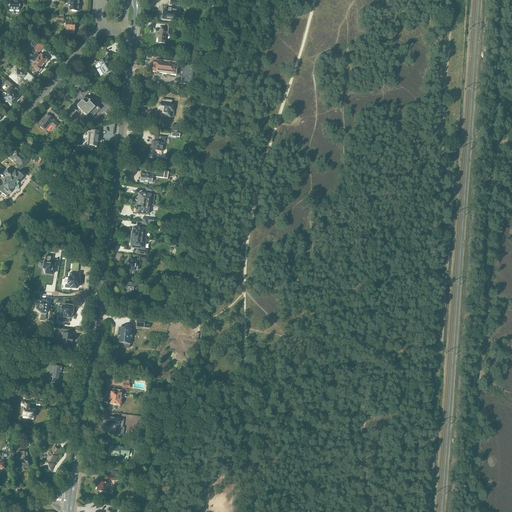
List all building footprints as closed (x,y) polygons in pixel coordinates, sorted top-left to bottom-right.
[(20,2),(20,1),(12,1),(12,2),(9,2),(9,9),(19,10),(20,7),(20,5),(26,6),(25,0),(21,0),(22,2),(20,2)] [(69,0),(69,5),(71,6),(71,10),(72,11),(76,12),(76,11),(77,11),(77,10),(78,11),(79,10),(79,7),(79,6),(78,6),(77,0),(69,0)] [(178,21),(179,11),(171,10),(171,9),(168,9),(168,11),(163,10),(163,12),(163,16),(162,16),(161,16),(160,16),(160,17),(160,18),(161,19),(162,19),(178,21)] [(65,33),(74,34),(74,32),(75,31),(75,30),(75,28),(75,27),(75,23),(72,22),(72,21),(66,21),(65,31),(65,33)] [(167,24),(166,31),(155,29),(155,34),(159,34),(158,43),(164,44),(165,35),(170,36),(171,30),(172,31),(173,25),(167,24)] [(39,43),(33,49),(38,54),(44,47),(39,43)] [(36,53),(30,59),(32,61),(34,63),(32,66),(38,72),(39,72),(40,72),(42,70),(42,69),(41,69),(42,68),(41,68),(45,64),(48,60),(46,59),(47,59),(45,58),(41,54),(39,56),(36,53)] [(104,59),(99,63),(101,66),(99,68),(104,76),(112,72),(107,64),(108,64),(108,63),(108,62),(107,62),(111,56),(107,54),(104,59)] [(152,68),(152,70),(153,71),(153,72),(154,72),(154,75),(159,76),(160,75),(160,74),(176,76),(177,71),(182,71),(181,83),(191,85),(193,65),(183,64),(183,68),(181,67),(181,69),(177,68),(178,63),(158,60),(158,61),(157,61),(157,62),(154,61),(153,68),(152,68)] [(12,74),(10,77),(17,83),(24,76),(18,71),(21,67),(16,63),(13,67),(14,68),(11,72),(12,74)] [(2,93),(1,94),(1,96),(4,98),(4,99),(8,102),(8,101),(12,105),(15,102),(14,102),(17,98),(12,93),(14,91),(16,89),(11,85),(5,93),(2,93)] [(82,102),(75,110),(79,113),(80,112),(82,114),(83,113),(89,119),(93,115),(94,116),(100,110),(93,102),(91,104),(89,103),(90,101),(87,98),(86,99),(84,97),(81,100),(82,102)] [(159,110),(158,115),(160,116),(160,117),(165,117),(170,118),(171,111),(174,112),(175,106),(171,106),(172,100),(165,100),(162,100),(161,104),(159,104),(158,110),(159,110)] [(52,109),(49,112),(56,117),(59,114),(52,109)] [(42,120),(38,125),(45,131),(50,124),(54,128),(58,124),(53,121),(54,120),(47,115),(44,118),(42,120)] [(75,115),(68,121),(75,128),(81,121),(75,115)] [(84,144),(84,149),(86,149),(91,150),(92,146),(96,147),(97,141),(99,140),(99,135),(98,135),(99,132),(94,131),(92,131),(90,141),(89,142),(89,144),(88,144),(87,144),(84,143),(84,144)] [(150,150),(149,158),(154,158),(155,155),(154,155),(155,151),(163,152),(164,143),(165,143),(166,137),(155,136),(154,142),(152,141),(151,150),(150,150)] [(0,191),(6,196),(8,194),(9,194),(11,191),(12,191),(12,192),(13,192),(14,192),(15,192),(16,192),(16,191),(17,191),(17,190),(18,190),(18,189),(18,188),(18,187),(18,186),(18,185),(17,184),(23,177),(18,173),(22,168),(23,168),(29,161),(16,150),(10,158),(20,166),(14,172),(9,168),(8,168),(7,169),(7,170),(4,175),(7,177),(5,180),(3,182),(3,183),(1,185),(0,184),(0,191)] [(146,169),(146,174),(152,175),(152,176),(152,177),(167,178),(168,172),(146,169)] [(141,175),(141,181),(144,182),(144,184),(147,185),(148,182),(152,183),(152,177),(152,176),(152,175),(146,174),(142,173),(142,175),(141,175)] [(136,199),(135,199),(135,200),(136,200),(136,201),(137,201),(137,203),(150,205),(152,205),(153,206),(154,196),(151,195),(139,194),(138,198),(138,197),(137,197),(137,198),(136,198),(136,199)] [(134,207),(134,208),(135,209),(136,209),(137,209),(136,213),(148,215),(149,210),(151,210),(152,205),(150,205),(137,203),(137,205),(136,205),(135,206),(134,207)] [(132,231),(131,235),(132,235),(132,237),(144,239),(145,239),(146,235),(144,235),(144,229),(145,228),(146,228),(146,226),(142,225),(141,225),(141,229),(134,228),(133,232),(132,231)] [(131,239),(130,243),(132,243),(131,247),(139,248),(138,250),(137,254),(146,255),(147,251),(144,250),(145,239),(144,239),(132,237),(131,239)] [(45,260),(43,269),(46,269),(46,274),(52,275),(53,269),(54,269),(55,264),(54,264),(55,262),(52,261),(53,256),(46,255),(45,260)] [(126,267),(126,268),(127,269),(126,269),(127,269),(127,270),(128,270),(128,271),(131,271),(130,274),(134,275),(135,270),(137,271),(138,264),(139,264),(140,260),(130,258),(129,262),(128,262),(127,266),(126,266),(126,267)] [(68,281),(68,282),(68,285),(71,285),(70,289),(76,289),(76,288),(77,288),(78,286),(79,286),(79,284),(80,281),(79,281),(80,279),(78,279),(79,275),(78,275),(72,274),(72,273),(70,273),(69,278),(68,281)] [(124,285),(124,289),(127,289),(126,292),(133,294),(134,287),(135,285),(142,287),(143,285),(133,283),(132,283),(131,283),(131,284),(125,283),(125,285),(124,285)] [(34,294),(33,302),(36,302),(35,307),(36,307),(37,309),(37,310),(38,311),(39,312),(40,313),(41,313),(40,313),(40,314),(41,314),(46,315),(48,303),(46,303),(46,302),(43,301),(42,301),(42,302),(39,302),(40,295),(34,294)] [(61,309),(61,310),(61,313),(64,313),(63,317),(71,318),(71,314),(73,315),(73,314),(72,314),(73,312),(73,311),(73,307),(72,307),(73,306),(65,305),(65,306),(62,306),(62,309),(61,309)] [(136,320),(136,327),(149,329),(150,325),(144,325),(145,321),(136,320)] [(119,328),(117,342),(123,343),(123,347),(129,348),(129,346),(129,344),(130,344),(131,342),(132,341),(131,341),(132,330),(119,328)] [(59,329),(58,334),(59,334),(63,335),(61,346),(71,348),(73,336),(72,336),(72,335),(72,331),(59,329)] [(166,337),(166,343),(168,344),(169,344),(169,345),(174,345),(174,346),(175,346),(181,347),(181,345),(186,346),(186,345),(192,345),(192,344),(193,341),(192,341),(192,339),(190,339),(190,335),(184,334),(182,334),(180,334),(180,336),(178,336),(178,334),(176,334),(174,334),(174,335),(173,335),(171,335),(169,335),(169,336),(167,336),(167,337),(166,337)] [(49,365),(47,371),(53,373),(52,382),(57,383),(59,373),(60,374),(61,368),(54,367),(49,365)] [(110,392),(109,404),(116,405),(116,406),(120,407),(120,406),(121,406),(122,394),(122,393),(123,391),(113,390),(112,392),(110,392)] [(21,403),(21,404),(21,405),(21,406),(22,406),(24,407),(22,416),(34,418),(35,411),(30,410),(30,407),(29,407),(29,404),(23,403),(22,403),(21,403)] [(107,417),(105,425),(117,427),(118,427),(122,428),(122,427),(124,419),(120,419),(107,417)] [(44,456),(41,460),(44,461),(42,465),(45,467),(44,469),(47,473),(48,472),(48,471),(49,471),(49,470),(50,470),(51,470),(54,464),(53,464),(57,456),(56,456),(60,449),(55,446),(51,453),(50,452),(47,457),(44,456)] [(110,447),(108,456),(118,457),(118,459),(128,461),(128,463),(138,464),(139,449),(120,447),(117,446),(116,448),(110,447)] [(21,453),(19,453),(19,460),(20,470),(23,469),(23,468),(24,468),(24,469),(27,469),(27,468),(28,468),(27,460),(27,452),(21,453)] [(110,471),(110,476),(123,477),(131,478),(143,479),(144,472),(137,471),(136,474),(131,474),(123,473),(110,471)] [(98,482),(97,491),(107,492),(109,482),(109,480),(115,480),(116,477),(106,476),(105,479),(106,479),(106,482),(105,482),(105,483),(98,482)]
